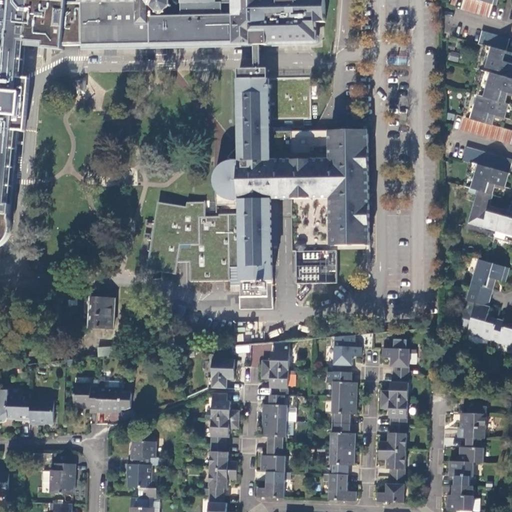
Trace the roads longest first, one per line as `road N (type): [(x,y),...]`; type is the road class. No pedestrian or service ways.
road 1 (residential): [(95,511),(97,443),(0,447)]
road 2 (residential): [(260,511),(246,499),(253,370)]
road 3 (residential): [(367,511),(371,366)]
